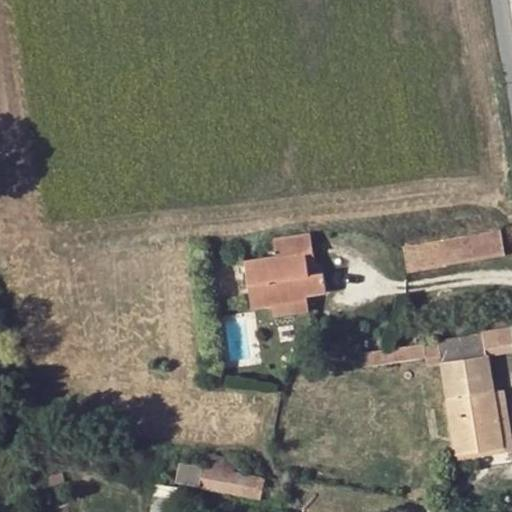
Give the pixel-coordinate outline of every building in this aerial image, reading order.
[(473,260),(503,255),(499,230),(469,235),(473,260)] [(271,303),(306,297),(326,294),(324,273),(317,274),(307,277),(304,254),(314,253),(310,234),(274,240),(277,258),(244,263),(251,307),(271,303)] [(404,246),(408,271),(473,260),(469,235),(404,246)] [(307,277),(317,274),(314,253),(304,254),(307,277)] [(306,297),(271,303),(274,317),(308,312),(306,297)] [(511,327),(483,333),(487,355),(511,350),(511,327)] [(439,362),(453,457),(503,449),(493,391),(487,355),(483,333),(435,341),(439,362)] [(439,362),(435,341),(422,342),(426,365),(439,362)] [(360,368),(419,359),(416,344),(358,353),(360,368)] [(493,391),(503,449),(511,455),(511,432),(505,389),(493,391)] [(202,467),(233,472),(237,458),(206,452),(202,467)] [(261,499),(266,478),(233,472),(202,467),(180,463),(176,483),(261,499)]
